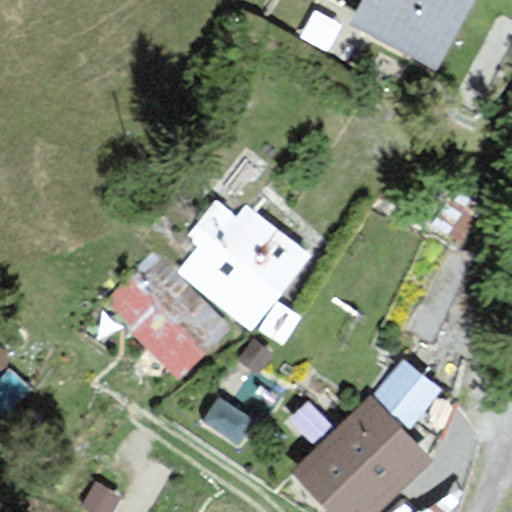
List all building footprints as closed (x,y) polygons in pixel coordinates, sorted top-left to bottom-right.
[(467,0),(367,0),(354,23),(432,66),(467,0)] [(304,256),(248,209),(239,220),(219,204),(191,237),(207,250),(192,267),(253,317),(304,256)] [(224,328),(152,260),(111,303),(182,371),(224,328)] [(435,388),(407,362),(378,394),(406,419),(435,388)] [(364,511),(424,456),(372,402),(297,472),(334,511),(364,511)]
